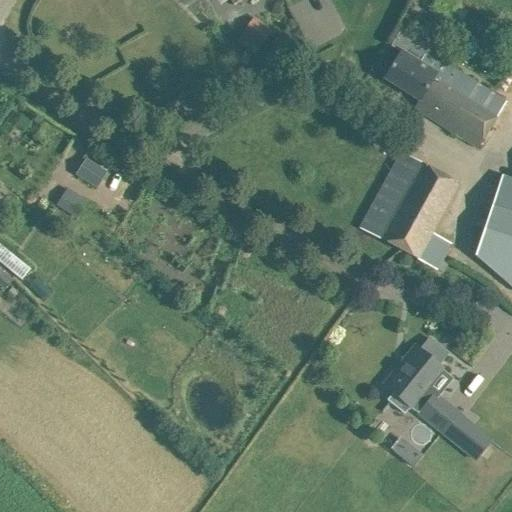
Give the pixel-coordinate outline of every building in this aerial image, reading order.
[(236,41),(254,54),(269,33),(252,20),(236,41)] [(384,79),(426,106),(421,113),(477,149),(506,104),(427,54),(421,63),(401,51),(384,79)] [(429,229),(444,201),(454,183),(455,184),(456,183),(399,152),(357,227),(432,267),(447,239),(429,229)] [(85,159),(75,175),(96,188),(106,173),(85,159)] [(511,181),(502,178),(480,241),(475,257),(511,287),(511,181)] [(56,204),(75,218),(86,203),(67,189),(56,204)] [(0,286),(4,290),(12,281),(0,269),(0,286)] [(36,278),(28,286),(41,300),(50,291),(36,278)] [(406,364),(387,389),(392,393),(386,401),(404,415),(410,408),(476,461),(491,442),(433,394),(430,398),(422,392),(441,369),(438,367),(448,355),(428,338),(418,351),(414,348),(403,361),(406,364)] [(413,448),(403,460),(413,469),(423,456),(413,448)]
